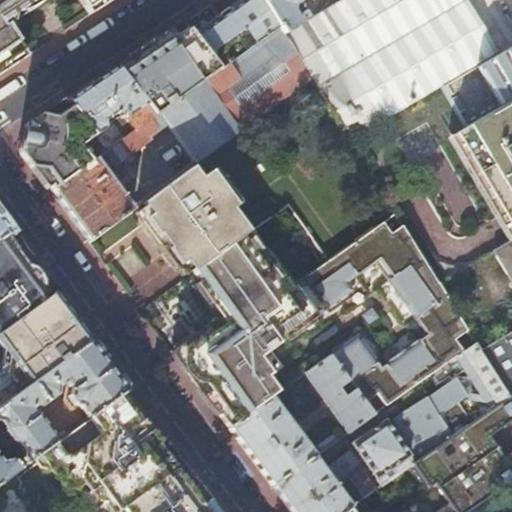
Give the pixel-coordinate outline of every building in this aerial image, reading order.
[(0,0),(0,73),(26,56),(8,26),(12,24),(14,16),(38,0),(78,0),(88,15),(107,2),(106,0),(0,0)] [(217,72),(277,28),(259,0),(248,0),(218,21),(217,19),(209,8),(184,24),(217,72)] [(259,0),(277,28),(281,35),(311,18),(307,10),(295,17),(291,11),(293,7),(302,1),(301,0),(300,0),(259,0)] [(311,81),(349,142),(443,87),(511,46),(511,29),(494,0),(342,0),(311,18),(281,35),(311,81)] [(511,0),(494,0),(511,29),(511,0)] [(156,43),(116,70),(152,120),(217,72),(184,24),(156,43)] [(169,183),(191,167),(240,132),(240,133),(311,81),(281,35),(277,28),(217,72),(152,120),(132,134),(121,142),(106,154),(104,155),(112,165),(118,167),(151,142),(149,140),(159,133),(158,131),(165,126),(185,153),(161,171),(169,183)] [(511,46),(443,87),(466,127),(511,100),(511,46)] [(97,142),(104,152),(106,154),(121,142),(109,126),(104,130),(101,126),(114,116),(120,117),(132,134),(152,120),(116,70),(93,85),(67,103),(97,142)] [(456,133),(511,230),(511,100),(466,127),(456,133)] [(52,153),(60,164),(81,148),(78,144),(87,138),(92,145),(97,142),(67,103),(44,118),(21,134),(18,148),(33,168),(52,153)] [(76,226),(89,243),(132,211),(94,160),(70,178),(51,192),(76,226)] [(40,178),(51,192),(70,178),(60,164),(40,178)] [(192,275),(247,235),(231,211),(233,209),(207,173),(200,178),(191,167),(169,183),(140,205),(149,217),(145,220),(177,262),(181,260),(192,275)] [(201,394),(227,429),(270,399),(275,395),(265,380),(276,372),(264,355),(351,293),(345,285),(378,262),(391,280),(387,283),(426,337),(379,370),(356,338),(329,358),(348,383),(355,392),(364,404),(375,396),(384,408),(431,375),(464,352),(456,340),(468,332),(465,327),(439,286),(438,284),(402,226),(391,233),(384,222),(356,242),(347,248),(327,262),(287,291),(181,367),(201,394)] [(0,240),(8,235),(0,223),(0,240)] [(174,358),(181,367),(287,291),(264,260),(267,258),(249,234),(247,235),(192,275),(223,316),(196,334),(200,340),(174,358)] [(0,332),(52,293),(30,265),(8,235),(0,240),(0,332)] [(511,239),(493,251),(511,282),(511,239)] [(0,408),(89,343),(71,319),(52,293),(0,332),(0,343),(7,354),(4,372),(0,374),(0,408)] [(509,398),(511,402),(511,332),(480,351),(509,398)] [(125,392),(124,391),(108,368),(89,343),(0,408),(0,421),(1,421),(5,427),(3,429),(14,443),(17,443),(23,451),(21,457),(27,465),(33,460),(58,442),(35,412),(56,396),(57,388),(67,381),(72,390),(69,396),(76,406),(80,406),(89,419),(125,392)] [(483,416),(509,398),(480,351),(475,343),(464,352),(431,375),(441,390),(428,398),(426,396),(392,421),(419,460),(472,424),(458,403),(469,396),(483,416)] [(347,435),(373,416),(364,404),(355,392),(346,398),(339,389),(348,383),(329,358),(329,357),(304,374),(347,435)] [(115,511),(181,465),(182,467),(186,464),(157,425),(129,388),(124,391),(125,392),(89,419),(58,442),(33,460),(40,470),(51,473),(64,491),(75,492),(90,480),(115,511)] [(445,511),(468,511),(509,483),(511,481),(511,402),(509,398),(483,416),(472,424),(419,460),(413,464),(412,465),(445,511)] [(250,460),(271,488),(313,459),(314,458),(270,399),(227,429),(250,460)] [(380,487),(412,465),(413,464),(383,422),(351,445),(380,487)] [(344,511),(347,510),(376,490),(350,451),(327,467),(337,481),(332,485),(313,459),(271,488),(288,511),(344,511)] [(0,484),(12,475),(20,469),(14,461),(1,463),(0,461),(0,484)] [(215,511),(201,492),(182,467),(181,465),(115,511),(215,511)] [(20,480),(31,493),(47,480),(36,467),(20,480)] [(0,511),(30,511),(19,496),(20,485),(12,475),(0,484),(0,511)]
